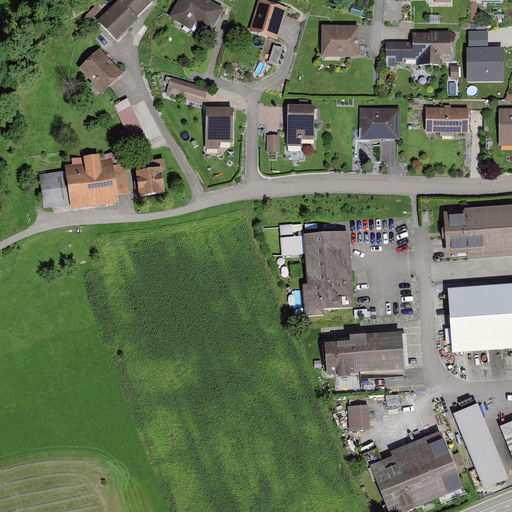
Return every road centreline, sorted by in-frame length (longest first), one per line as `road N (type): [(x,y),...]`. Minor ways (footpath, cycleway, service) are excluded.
road 1 (residential): [(511,186),(254,192)]
road 2 (residential): [(511,387),(467,388),(435,369),(421,233)]
road 3 (residential): [(203,204),(42,228),(0,247)]
road 4 (residential): [(134,33),(140,84),(203,204)]
